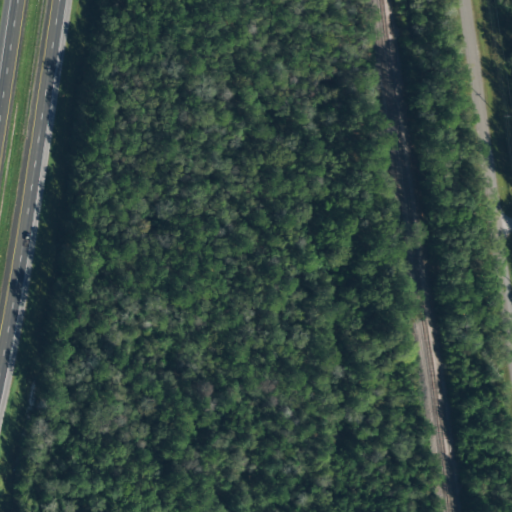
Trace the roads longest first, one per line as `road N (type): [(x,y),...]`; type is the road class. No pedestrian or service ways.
road 1 (trunk): [(0,356),(57,0)]
road 2 (residential): [(467,0),(511,323)]
